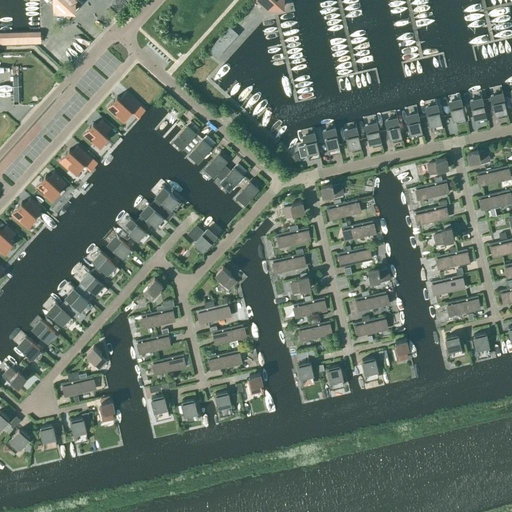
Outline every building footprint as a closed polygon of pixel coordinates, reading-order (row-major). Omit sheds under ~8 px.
[(50,0),(53,3),(54,11),(62,11),(69,17),(82,2),(79,0),(50,0)] [(257,0),(268,9),(277,8),(277,2),(283,2),(282,0),(257,0)] [(229,27),(230,26),(208,49),(209,50),(210,49),(215,54),(235,32),(229,27)] [(0,43),(40,42),(40,31),(0,32),(0,43)] [(117,95),(108,106),(118,115),(121,113),(125,117),(131,110),(138,116),(145,109),(126,91),(120,98),(117,95)] [(483,98),(483,100),(486,111),(494,109),(495,115),(497,114),(498,117),(507,115),(507,112),(508,112),(503,91),(490,94),(490,96),(483,98)] [(469,98),(474,120),(477,119),(478,122),(487,120),(486,117),(487,117),(482,95),(469,98)] [(456,123),(466,121),(465,118),(466,118),(461,96),(448,99),(450,109),(451,109),(453,121),(456,120),(456,123)] [(430,114),(419,117),(422,127),(432,125),(433,128),(442,126),(437,104),(428,106),(430,114)] [(226,112),(232,118),(236,113),(230,108),(226,112)] [(419,117),(418,110),(405,113),(407,123),(408,123),(411,134),(413,134),(413,137),(423,135),(422,132),(423,132),(422,127),(421,127),(419,117)] [(379,130),(382,140),(392,137),(393,142),(402,140),(401,136),(402,136),(398,115),(385,118),(387,128),(379,130)] [(94,122),(84,133),(95,143),(97,140),(102,144),(109,136),(106,133),(112,127),(103,119),(97,126),(94,122)] [(367,132),(370,144),(372,144),(372,147),(382,144),(381,141),(382,141),(377,120),(364,123),(367,133),(367,132)] [(182,147),(184,149),(189,143),(187,141),(198,129),(191,122),(176,139),(183,145),(182,147)] [(325,138),(328,150),(330,149),(330,152),(340,150),(339,147),(340,146),(335,125),(322,128),(324,138),(325,138)] [(346,137),(349,149),(351,148),(352,151),(361,149),(361,146),(356,125),(344,128),(346,137)] [(305,144),(298,146),(300,157),(310,155),(310,157),(320,155),(319,152),(320,151),(315,130),(302,133),(304,143),(305,144)] [(192,153),(199,159),(214,143),(207,136),(192,153)] [(70,148),(60,159),(71,169),(73,166),(78,170),(84,163),(91,170),(94,167),(93,167),(97,162),(97,163),(98,162),(79,144),(73,151),(70,148)] [(470,162),(475,160),(475,163),(489,160),(486,149),(478,151),(478,149),(468,151),(470,162)] [(217,172),(218,173),(225,165),(224,164),(230,156),(223,150),(207,167),(215,174),(217,172)] [(444,170),(443,168),(448,167),(445,156),(435,159),(435,161),(428,163),(430,173),(444,170)] [(238,164),(232,171),(225,165),(218,173),(225,179),(223,181),(230,187),(245,170),(238,164)] [(508,164),(475,172),(476,172),(479,184),(501,178),(509,176),(507,165),(508,165),(508,164)] [(46,175),(36,186),(47,196),(49,193),(54,197),(67,182),(55,171),(49,178),(46,175)] [(261,184),(254,178),(239,195),(246,201),(261,184)] [(446,179),(447,179),(442,180),(435,181),(414,186),(414,187),(415,186),(418,197),(426,196),(449,191),(446,179)] [(332,183),(321,185),(324,195),(328,194),(329,197),(342,194),(340,183),(332,185),(332,183)] [(158,194),(160,196),(151,205),(160,212),(168,203),(175,209),(181,202),(164,187),(158,194)] [(508,189),(510,189),(510,188),(477,196),(477,197),(478,196),(481,208),(503,203),(503,202),(511,201),(508,189)] [(22,202),(12,212),(23,222),(26,219),(30,223),(37,215),(36,214),(42,207),(30,198),(25,204),(22,202)] [(357,199),(358,198),(341,202),(334,204),(325,206),(326,206),(329,217),(351,212),(359,210),(357,199)] [(300,214),(299,211),(304,210),(301,200),(291,202),(291,204),(284,206),(286,217),(300,214)] [(426,220),(448,215),(446,204),(446,203),(440,205),(413,211),(415,211),(418,222),(426,220)] [(153,220),(160,226),(166,219),(149,204),(143,211),(145,213),(137,222),(145,229),(153,220)] [(142,240),(149,233),(132,218),(125,225),(142,240)] [(341,227),(344,238),(366,233),(374,231),(372,220),(374,220),(373,219),(347,225),(342,226),(340,227),(341,227)] [(0,230),(0,246),(3,249),(8,243),(10,245),(13,242),(10,239),(16,232),(7,224),(3,229),(4,229),(2,231),(2,230),(1,231),(0,230)] [(288,243),(310,238),(308,227),(308,226),(298,228),(291,230),(275,234),(277,234),(280,245),(288,243)] [(200,253),(215,236),(208,229),(204,234),(203,232),(198,227),(191,235),(196,239),(197,239),(198,241),(193,246),(200,253)] [(450,241),(449,238),(454,237),(452,227),(441,229),(442,231),(434,233),(437,244),(450,241)] [(127,257),(133,250),(117,235),(110,242),(127,257)] [(489,243),(492,255),(511,249),(511,237),(488,243),(489,243)] [(337,253),(340,264),(362,259),(370,257),(367,246),(369,245),(351,249),(345,250),(336,252),(336,253),(337,253)] [(467,248),(457,250),(450,252),(434,255),(434,256),(436,255),(439,267),(447,265),(469,260),(467,248)] [(95,259),(99,262),(90,272),(96,278),(101,282),(109,272),(112,274),(119,267),(102,252),(95,259)] [(303,252),(304,252),(303,252),(296,253),(271,259),(271,260),(273,259),(275,271),(283,269),(306,264),(303,252)] [(504,264),(507,276),(511,274),(511,261),(503,264),(504,264)] [(235,279),(229,274),(231,273),(223,265),(216,273),(219,277),(218,278),(228,288),(235,279)] [(375,279),(375,282),(389,278),(386,268),(379,269),(378,267),(368,270),(370,280),(375,279)] [(90,271),(83,279),(74,288),(81,295),(85,298),(93,288),(100,294),(107,287),(101,282),(96,278),(90,272),(90,271)] [(442,290),(442,291),(465,285),(462,274),(463,274),(463,273),(430,281),(432,281),(434,292),(442,290)] [(291,281),(294,292),(307,289),(306,287),(311,286),(309,275),(307,275),(301,277),(298,278),(299,280),(291,281)] [(152,300),(161,289),(159,288),(162,284),(154,277),(147,285),(149,286),(144,292),(152,300)] [(511,286),(499,290),(500,290),(502,301),(511,299),(511,286)] [(85,311),(92,304),(85,298),(81,295),(74,288),(68,296),(70,297),(62,306),(74,317),(82,308),(85,311)] [(385,291),(387,290),(369,294),(362,296),(354,298),(355,298),(357,309),(379,304),(388,302),(385,291)] [(477,295),(478,295),(478,294),(445,302),(447,302),(449,313),(458,311),(458,312),(480,306),(477,295)] [(304,313),(326,308),(324,297),(325,297),(325,296),(311,299),(305,301),(291,304),(293,304),(296,315),(304,313)] [(195,310),(196,310),(199,321),(230,314),(227,303),(229,302),(214,305),(205,307),(195,310)] [(67,325),(73,318),(57,303),(50,310),(67,325)] [(140,315),(141,314),(144,326),(175,319),(172,307),(173,307),(140,314),(140,315)] [(353,323),(356,334),(378,329),(386,327),(384,316),(386,315),(352,322),(352,323),(353,323)] [(329,320),(330,320),(330,319),(297,327),(297,328),(299,327),(301,338),(309,337),(310,337),(332,332),(329,320)] [(52,342),(58,335),(42,320),(35,327),(52,342)] [(245,335),(242,324),(244,323),(211,331),(212,331),(214,342),(245,335)] [(494,331),(500,329),(498,323),(492,325),(494,331)] [(486,333),(485,331),(473,334),(474,336),(473,336),(476,347),(477,347),(479,353),(489,350),(488,345),(489,344),(486,333)] [(168,333),(169,333),(169,332),(162,334),(135,340),(137,340),(140,351),(170,344),(168,333)] [(457,335),(457,333),(445,336),(446,338),(445,338),(448,349),(449,349),(450,355),(461,352),(459,347),(461,346),(458,335),(457,335)] [(37,359),(43,352),(27,336),(20,344),(37,359)] [(394,346),(397,359),(408,356),(406,349),(408,348),(405,338),(395,340),(396,345),(394,346)] [(87,353),(90,357),(88,358),(99,368),(106,359),(100,354),(102,352),(94,345),(87,353)] [(240,349),(206,356),(206,357),(207,357),(210,368),(240,361),(238,350),(240,349)] [(186,365),(183,353),(184,353),(151,361),(152,361),(155,372),(186,365)] [(363,360),(362,361),(364,372),(366,372),(367,377),(378,375),(376,369),(378,369),(375,358),(374,358),(374,356),(362,358),(363,360)] [(311,362),(310,362),(309,360),(298,363),(298,365),(297,365),(300,376),(301,376),(303,381),(313,379),(312,373),(313,373),(311,362)] [(340,366),(339,366),(339,364),(327,367),(328,369),(327,369),(330,380),(331,380),(332,385),(343,383),(341,377),(343,377),(340,366)] [(18,370),(16,372),(10,367),(3,375),(13,384),(15,382),(19,385),(26,377),(18,370)] [(260,383),(262,382),(259,372),(249,374),(250,379),(247,379),(251,393),(261,390),(260,383)] [(92,376),(94,376),(94,375),(60,383),(61,383),(64,394),(86,389),(94,387),(92,376)] [(25,394),(35,383),(27,377),(17,387),(25,394)] [(228,392),(227,392),(227,390),(215,392),(216,394),(215,395),(218,406),(219,406),(220,411),(231,409),(229,403),(231,403),(228,392)] [(164,395),(164,396),(163,394),(151,396),(152,398),(151,399),(154,410),(155,410),(156,415),(167,413),(166,407),(167,407),(164,395)] [(195,399),(194,400),(193,398),(182,400),(182,402),(181,402),(184,414),(185,413),(187,419),(197,417),(196,411),(197,411),(195,399)] [(101,401),(102,406),(99,406),(102,420),(113,417),(112,410),(114,409),(111,399),(101,401)] [(0,409),(0,427),(0,428),(1,427),(6,421),(7,421),(8,419),(7,419),(9,417),(0,409)] [(90,418),(89,414),(82,416),(71,419),(71,421),(70,421),(73,432),(74,432),(76,437),(86,435),(85,429),(86,429),(86,427),(92,426),(90,418)] [(6,421),(1,427),(6,431),(8,433),(13,428),(10,426),(11,425),(9,423),(7,421),(6,421)] [(52,425),(52,423),(40,426),(41,428),(40,428),(42,439),(44,439),(45,445),(56,442),(54,437),(56,436),(53,425),(52,425)] [(29,438),(29,437),(30,436),(21,428),(20,430),(19,429),(11,438),(12,439),(9,443),(17,450),(20,446),(22,447),(29,438)]
